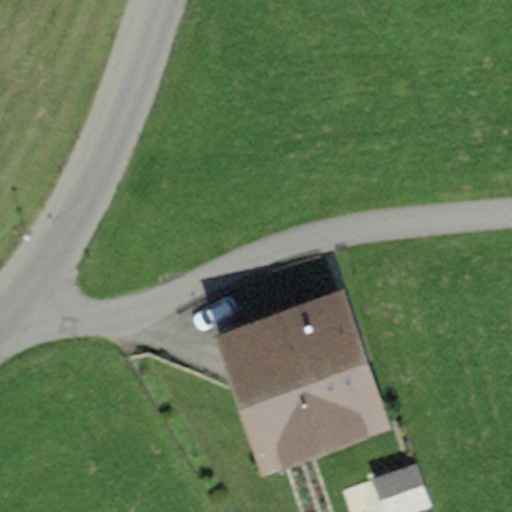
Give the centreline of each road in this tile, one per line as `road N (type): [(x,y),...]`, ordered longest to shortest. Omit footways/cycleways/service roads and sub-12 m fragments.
road 1 (residential): [(43,298),(112,317),(256,256),(511,214)]
road 2 (tertiary): [(43,298),(158,0)]
